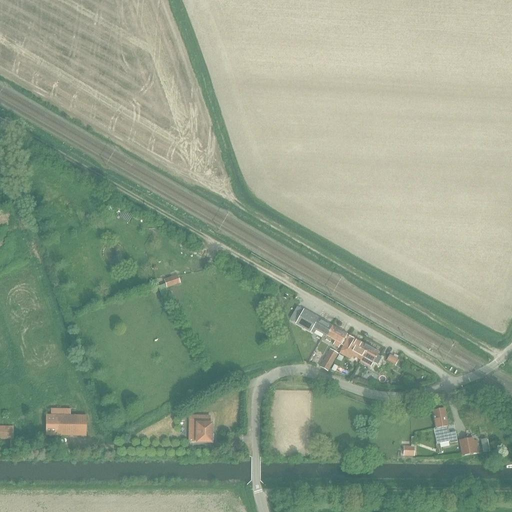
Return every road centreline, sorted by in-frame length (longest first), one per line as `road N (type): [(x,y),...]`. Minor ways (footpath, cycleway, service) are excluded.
road 1 (track): [(0,122),(308,297)]
road 2 (residential): [(254,455),(256,393),(266,378),(313,373),(385,396),(449,384)]
road 3 (track): [(254,492),(511,488)]
road 4 (residential): [(449,384),(441,372),(308,297)]
